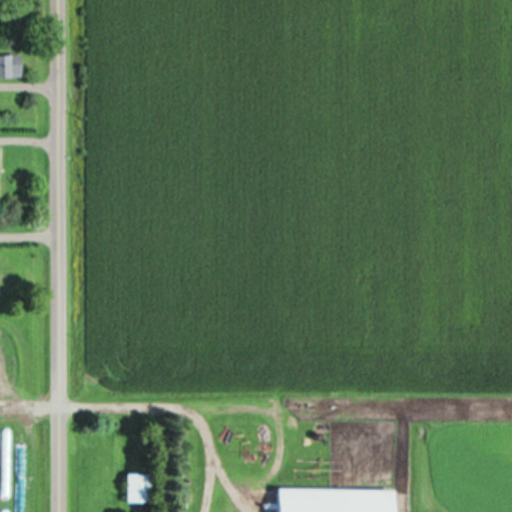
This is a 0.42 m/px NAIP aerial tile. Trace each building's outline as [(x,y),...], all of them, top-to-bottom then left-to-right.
[(0,77),(19,78),(19,56),(0,55),(0,77)] [(248,444),(248,426),(237,426),(236,444),(248,444)] [(8,511),(18,511),(18,472),(9,472),(8,511)] [(124,502),(146,502),(146,473),(124,473),(124,502)] [(273,489),(272,511),(391,511),(392,489),(273,489)]
